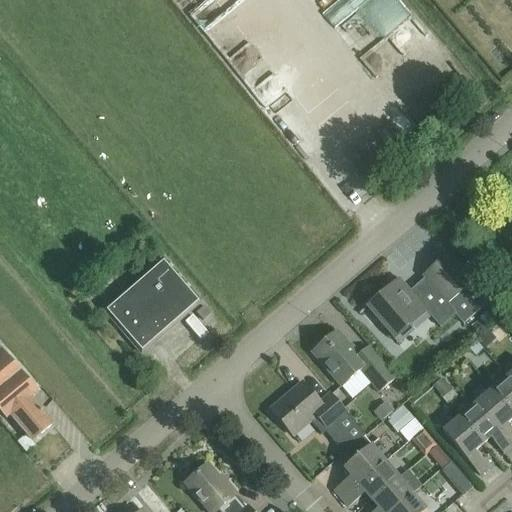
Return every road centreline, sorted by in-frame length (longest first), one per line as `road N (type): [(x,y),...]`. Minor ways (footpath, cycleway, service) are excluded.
road 1 (residential): [(210,390),(511,125)]
road 2 (residential): [(65,511),(210,390)]
road 3 (residential): [(311,507),(210,390)]
